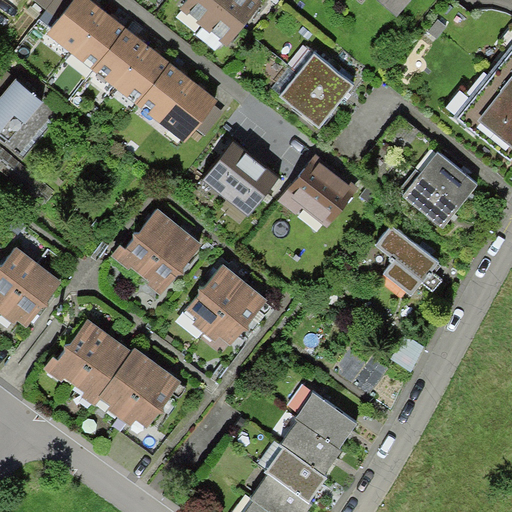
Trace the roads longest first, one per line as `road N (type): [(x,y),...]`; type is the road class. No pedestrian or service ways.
road 1 (residential): [(360,511),(511,245)]
road 2 (residential): [(30,427),(150,511)]
